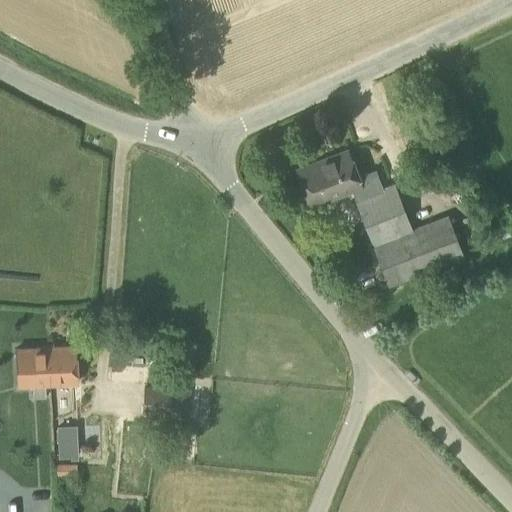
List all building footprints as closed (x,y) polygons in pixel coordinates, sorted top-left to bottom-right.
[(365,195),(347,152),(297,172),(311,208),(352,192),(389,285),(463,255),(448,216),(411,231),(393,184),(365,195)] [(496,241),(511,235),(511,233),(504,210),(487,215),(496,241)] [(46,350),(48,385),(74,384),(72,348),(46,350)] [(164,360),(165,350),(148,349),(147,358),(148,358),(147,365),(162,366),(163,360),(164,360)] [(17,387),(48,385),(46,350),(15,352),(17,387)] [(187,420),(190,391),(145,387),(142,416),(187,420)] [(55,479),(76,479),(76,463),(55,464),(55,479)]
